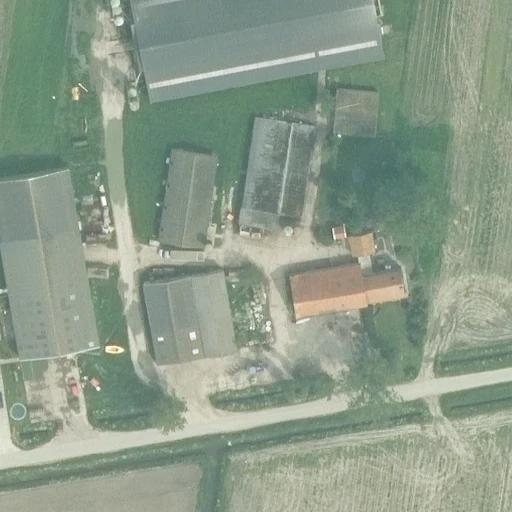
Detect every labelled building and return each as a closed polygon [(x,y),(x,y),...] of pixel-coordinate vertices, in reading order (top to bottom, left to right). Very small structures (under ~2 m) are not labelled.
[(130,0),(149,99),(383,55),(380,43),(381,43),(373,0),(130,0)] [(373,135),(375,115),(377,91),(337,88),(335,110),(333,110),(331,130),(373,135)] [(278,213),(301,217),(315,128),(255,118),(241,207),(240,207),(238,223),(275,229),(278,213)] [(158,240),(202,247),(217,157),(172,150),(158,240)] [(0,177),(0,247),(19,357),(98,344),(67,166),(0,177)] [(399,267),(372,271),(369,252),(374,251),(371,232),(352,236),(355,255),(358,254),(360,262),(288,273),(294,313),(366,303),(366,301),(404,294),(399,267)] [(142,282),(156,363),(235,349),(221,268),(142,282)]
